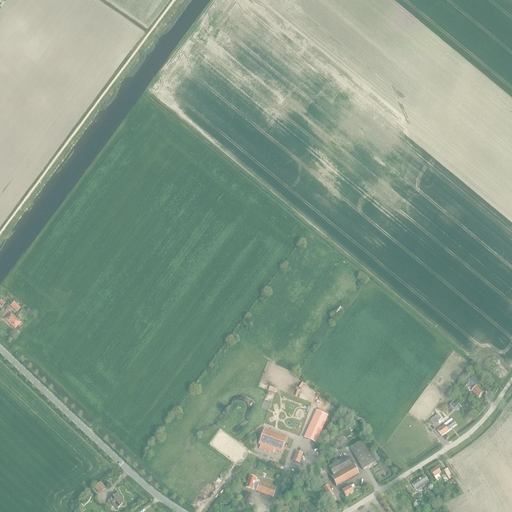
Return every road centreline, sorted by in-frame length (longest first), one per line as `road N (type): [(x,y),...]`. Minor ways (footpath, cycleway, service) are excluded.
road 1 (tertiary): [(185,511),(150,490),(0,348)]
road 2 (unclassified): [(511,380),(475,427),(349,511)]
